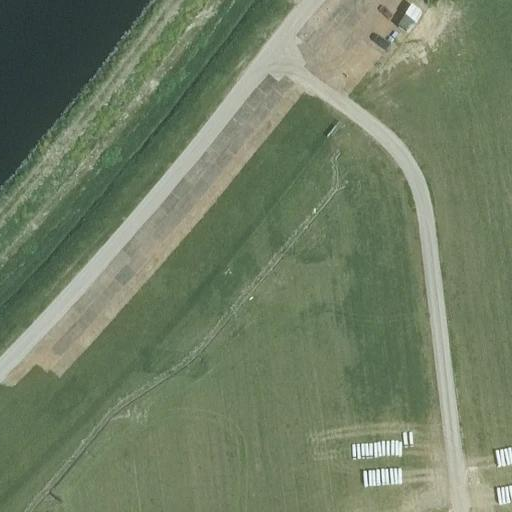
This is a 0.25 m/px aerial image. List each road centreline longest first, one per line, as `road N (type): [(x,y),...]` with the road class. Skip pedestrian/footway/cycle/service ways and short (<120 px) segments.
road 1 (unclassified): [(0,372),(315,0)]
road 2 (track): [(209,0),(0,255)]
